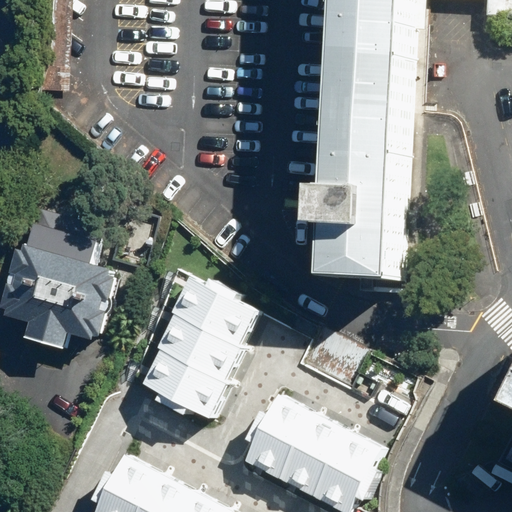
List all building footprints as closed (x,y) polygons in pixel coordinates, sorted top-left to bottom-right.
[(343,0),(326,274),(407,279),(424,0),(343,0)] [(15,310),(13,318),(37,324),(33,340),(72,350),(76,335),(100,342),(102,336),(108,338),(125,278),(117,276),(119,269),(101,264),(104,251),(36,233),(30,253),(25,251),(9,309),(15,310)] [(250,342),(268,307),(199,272),(181,307),(184,308),(250,342)] [(253,343),(250,342),(184,308),(166,343),(168,345),(235,378),(253,343)] [(223,416),(241,381),(235,378),(168,345),(151,379),(223,416)] [(252,454),(287,473),(323,406),(288,388),(252,454)] [(287,473),(322,491),(358,425),(323,406),(287,473)] [(322,491),(358,510),(393,444),(358,425),(322,491)] [(102,511),(146,511),(169,468),(135,450),(102,511)] [(146,511),(189,511),(203,486),(169,468),(146,511)] [(189,511),(232,511),(237,503),(203,486),(189,511)] [(232,511),(254,511),(237,503),(232,511)]
